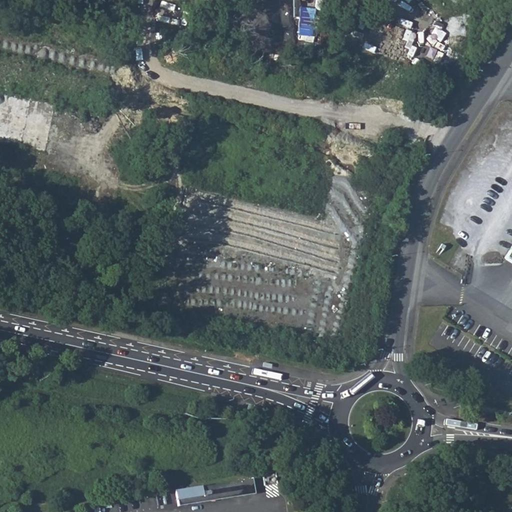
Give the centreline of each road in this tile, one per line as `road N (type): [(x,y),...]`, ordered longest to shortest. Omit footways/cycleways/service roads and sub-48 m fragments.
road 1 (residential): [(511,48),(425,189),(387,382)]
road 2 (secondary): [(258,387),(0,329)]
